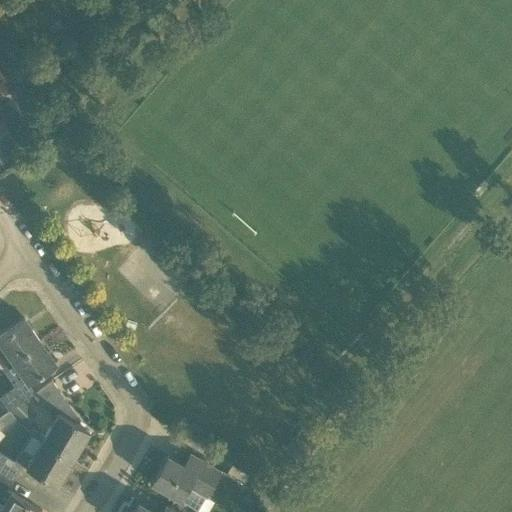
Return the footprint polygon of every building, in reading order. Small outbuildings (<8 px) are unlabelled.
[(0,68),(0,88),(3,94),(12,88),(0,68)] [(11,97),(0,104),(0,108),(6,118),(20,109),(11,97)] [(0,134),(0,161),(0,162),(21,150),(8,129),(0,134)] [(0,364),(1,366),(9,360),(39,340),(24,318),(0,334),(0,364)] [(39,340),(9,360),(25,383),(54,362),(39,340)] [(51,379),(31,393),(40,405),(41,404),(60,391),(51,379)] [(20,383),(0,396),(0,398),(8,410),(31,393),(24,383),(22,381),(20,383)] [(89,430),(74,421),(56,411),(41,439),(72,458),(89,430)] [(72,458),(41,439),(32,454),(21,448),(14,460),(0,451),(0,471),(12,478),(21,464),(56,485),(72,458)] [(214,478),(219,481),(225,471),(220,469),(189,451),(182,464),(167,455),(151,481),(179,497),(195,506),(203,494),(214,478)] [(0,498),(5,489),(12,478),(0,471),(0,498)] [(248,506),(251,502),(259,492),(246,484),(245,483),(239,493),(240,493),(243,495),(239,501),(248,506)] [(39,511),(41,510),(10,491),(9,491),(5,489),(0,498),(0,501),(3,503),(0,507),(0,511),(39,511)] [(132,511),(180,511),(166,504),(160,511),(155,511),(139,502),(132,511)]
